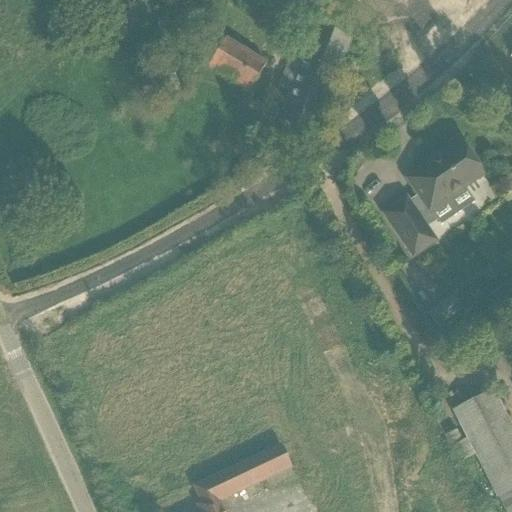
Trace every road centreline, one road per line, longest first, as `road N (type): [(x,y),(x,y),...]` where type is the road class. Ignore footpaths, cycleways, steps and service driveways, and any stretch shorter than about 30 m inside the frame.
road 1 (residential): [(113,268),(173,394),(330,317),(368,397)]
road 2 (residential): [(113,268),(244,204),(417,89),(444,60)]
road 3 (residential): [(79,511),(0,326)]
road 4 (residential): [(0,324),(113,268)]
